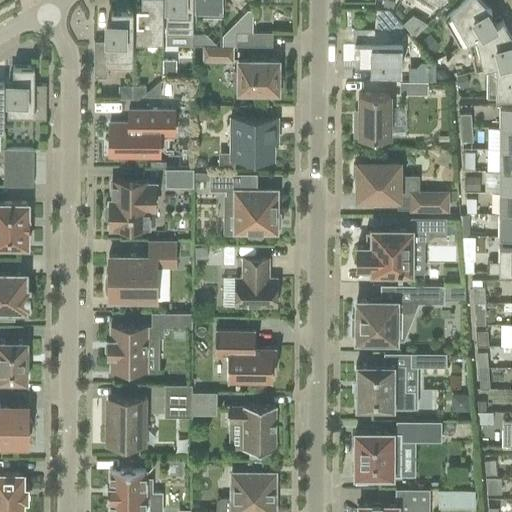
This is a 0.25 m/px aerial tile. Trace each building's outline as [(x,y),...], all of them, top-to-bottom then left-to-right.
[(162,41),(162,0),(140,0),(141,7),(136,7),(136,41),(162,41)] [(192,34),(192,0),(165,0),(166,34),(192,34)] [(418,0),(432,8),(440,0),(418,0)] [(487,12),(491,10),(480,0),(462,0),(443,19),(459,46),(502,21),(502,20),(495,25),(487,12)] [(132,68),(132,11),(111,11),(111,22),(106,22),(106,41),(94,41),(93,77),(107,77),(107,68),(132,68)] [(411,15),(402,23),(413,36),(426,23),(411,15)] [(511,47),(511,45),(511,44),(511,38),(502,21),(459,46),(459,47),(467,42),(474,70),(511,60),(511,47)] [(401,32),(397,28),(376,28),(376,43),(354,43),(354,64),(371,64),(371,69),(401,69),(401,32)] [(272,46),(272,32),(235,32),(235,45),(272,46)] [(192,45),(204,45),(217,45),(206,34),(192,34),(192,45)] [(232,45),(217,45),(204,45),(204,60),(232,60),(232,45)] [(266,59),(266,58),(249,58),(249,59),(238,59),(238,72),(233,72),(233,87),(238,87),(238,91),(278,91),(278,89),(282,89),(282,75),(278,75),(278,59),(266,59)] [(176,74),(176,60),(162,60),(162,74),(176,74)] [(511,60),(474,70),(475,71),(487,68),(486,98),(511,97),(511,60)] [(34,84),(34,66),(12,66),(12,81),(7,81),(7,119),(45,119),(46,84),(34,84)] [(142,96),(160,97),(160,80),(146,92),(142,96)] [(427,94),(427,82),(399,81),(399,94),(427,94)] [(142,96),(146,92),(146,86),(132,86),(132,99),(138,99),(142,96)] [(389,137),(389,93),(359,93),(359,118),(353,118),(353,137),(389,137)] [(511,105),(499,105),(499,127),(511,127),(511,105)] [(173,135),(174,109),(128,109),(128,123),(109,122),(109,156),(159,156),(159,135),(173,135)] [(471,127),(470,113),(459,113),(460,127),(471,127)] [(277,133),(277,118),(230,117),(230,122),(226,125),(226,130),(230,134),(230,158),(256,159),(256,161),(267,161),(267,159),(273,159),(273,133),(277,133)] [(472,141),(471,127),(460,127),(461,141),(472,141)] [(511,127),(499,127),(499,149),(511,149),(511,127)] [(33,164),(33,149),(3,149),(3,164),(33,164)] [(511,149),(499,149),(499,171),(511,170),(511,149)] [(474,170),(475,152),(463,152),(464,170),(474,170)] [(353,165),(353,177),(357,177),(357,197),(397,197),(397,209),(446,209),(447,193),(418,192),(398,192),(398,175),(399,161),(357,161),(357,165),(353,165)] [(3,186),(33,186),(33,164),(3,164),(3,186)] [(193,186),(193,168),(165,168),(165,186),(193,186)] [(511,170),(499,171),(498,192),(511,192),(511,170)] [(237,189),(237,173),(209,173),(209,191),(225,191),(225,212),(233,212),(233,232),(248,233),(248,236),(262,236),(262,233),(277,233),(277,227),(280,227),(280,213),(277,213),(277,190),(237,189)] [(465,192),(480,192),(479,177),(465,177),(465,192)] [(148,182),(148,180),(116,180),(116,197),(111,197),(111,199),(109,199),(109,201),(107,203),(105,205),(104,207),(104,209),(104,212),(104,214),(104,217),(105,219),(107,221),(108,222),(109,224),(111,224),(111,227),(148,227),(148,208),(155,208),(155,183),(148,182)] [(511,192),(498,192),(498,214),(511,213),(511,192)] [(28,218),(28,202),(0,201),(0,245),(28,246),(28,230),(29,230),(29,218),(28,218)] [(511,213),(498,214),(498,236),(502,236),(511,236),(511,213)] [(446,235),(446,217),(410,217),(410,229),(371,229),(371,231),(365,231),(365,246),(356,246),(356,266),(371,267),(371,272),(411,272),(411,241),(428,241),(428,235),(446,235)] [(511,236),(502,236),(502,246),(498,246),(498,262),(488,262),(488,272),(511,272),(511,236)] [(175,267),(175,241),(148,240),(148,255),(108,254),(108,273),(106,274),(105,279),(105,289),(106,294),(108,294),(108,300),(156,300),(156,267),(175,267)] [(192,245),(192,257),(201,258),(205,254),(205,245),(192,245)] [(268,278),(269,258),(242,257),(242,277),(235,277),(235,305),(276,306),(276,278),(268,278)] [(464,272),(473,272),(472,259),(463,259),(464,272)] [(0,272),(0,319),(14,320),(14,310),(25,310),(25,307),(28,307),(28,304),(31,304),(32,292),(28,292),(28,289),(25,289),(25,273),(0,272)] [(416,284),(416,302),(419,302),(444,302),(444,298),(465,299),(465,285),(444,285),(416,284)] [(485,302),(483,287),(472,286),(473,302),(485,302)] [(411,310),(411,301),(356,300),(356,318),(351,318),(351,335),(356,335),(356,340),(396,340),(396,311),(411,310)] [(486,325),(485,302),(473,302),(475,324),(486,325)] [(191,327),(192,312),(151,312),(151,325),(111,325),(110,339),(107,339),(107,355),(110,355),(110,369),(126,369),(126,372),(141,372),(141,369),(146,369),(146,337),(164,337),(164,327),(191,327)] [(254,346),(254,329),(215,329),(215,354),(227,354),(227,380),(271,381),(272,371),(276,371),(276,347),(254,346)] [(488,346),(487,330),(475,330),(476,346),(488,346)] [(0,380),(27,381),(27,366),(28,366),(28,356),(27,356),(27,340),(0,339),(0,380)] [(478,367),(488,367),(486,351),(477,352),(478,367)] [(446,367),(446,353),(410,352),(410,366),(446,367)] [(405,390),(405,364),(356,364),(356,381),(355,381),(355,391),(355,408),(414,408),(414,390),(405,390)] [(489,389),(488,377),(479,377),(480,389),(489,389)] [(191,392),(191,384),(164,384),(164,416),(191,417),(191,414),(191,392)] [(216,414),(216,392),(191,392),(191,414),(216,414)] [(143,444),(144,396),(107,396),(107,443),(143,444)] [(28,409),(28,404),(22,404),(19,405),(18,405),(15,407),(13,408),(11,411),(0,406),(0,443),(27,443),(27,431),(29,430),(30,430),(31,429),(31,428),(32,427),(32,425),(32,424),(32,423),(32,421),(31,420),(31,419),(30,418),(29,417),(27,417),(27,409),(28,409)] [(275,449),(275,405),(243,404),(243,406),(227,406),(227,422),(243,422),(243,448),(275,449)] [(355,474),(354,476),(356,476),(401,476),(415,476),(415,441),(441,441),(441,420),(396,420),(395,432),(356,432),(356,431),(355,431),(355,433),(355,474)] [(511,421),(502,421),(502,447),(511,447),(511,421)] [(248,451),(248,461),(261,461),(261,451),(248,451)] [(485,477),(497,475),(496,460),(484,461),(485,477)] [(145,479),(145,470),(109,469),(109,486),(106,486),(106,499),(109,499),(109,511),(144,511),(145,493),(151,493),(151,479),(145,479)] [(23,487),(23,473),(0,472),(0,511),(22,511),(22,500),(26,500),(26,487),(23,487)] [(274,511),(275,473),(231,472),(231,497),(220,497),(216,501),(216,511),(190,510),(190,511),(274,511)] [(502,493),(500,477),(485,477),(487,493),(502,493)] [(428,510),(429,489),(401,489),(401,504),(358,504),(358,511),(412,511),(412,510),(428,510)]
